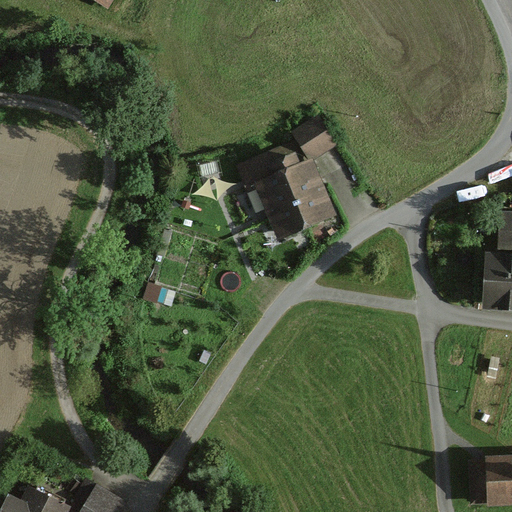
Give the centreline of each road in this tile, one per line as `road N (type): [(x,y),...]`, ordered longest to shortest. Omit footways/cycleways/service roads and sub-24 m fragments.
road 1 (unclassified): [(511,136),(468,177),(348,241),(294,287),(138,511)]
road 2 (track): [(152,491),(90,452),(69,412),(54,339),(56,311),(108,197),(110,144),(89,120),(57,106),(0,99)]
road 3 (track): [(451,511),(413,206)]
road 4 (track): [(294,287),(511,322)]
